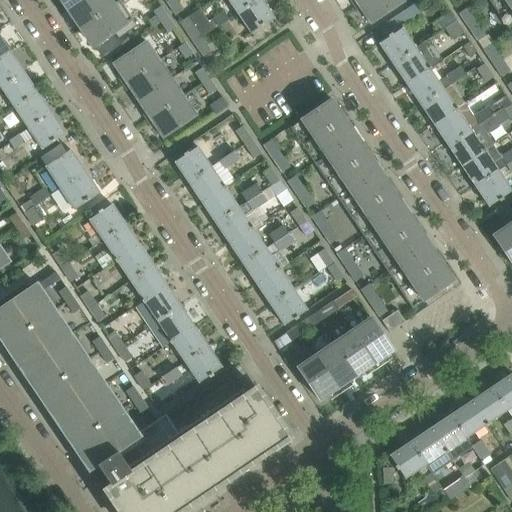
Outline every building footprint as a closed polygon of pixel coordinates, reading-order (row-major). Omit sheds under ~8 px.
[(61,0),(69,11),(85,0),(61,0)] [(85,0),(69,11),(80,27),(78,28),(78,29),(120,2),(119,0),(113,4),(110,0),(85,0)] [(175,0),(170,0),(166,3),(175,16),(183,11),(175,0)] [(227,0),(237,14),(258,0),(227,0)] [(260,0),(258,0),(237,14),(251,35),(274,19),(260,0)] [(401,0),(366,0),(357,6),(370,24),(403,2),(401,0)] [(511,0),(487,0),(509,32),(511,30),(511,0)] [(120,2),(78,29),(80,31),(82,30),(93,47),(114,34),(118,40),(137,27),(120,2)] [(415,5),(394,18),(401,29),(422,16),(415,5)] [(153,12),(160,23),(168,18),(160,7),(153,12)] [(466,8),(458,14),(465,23),(472,18),(466,8)] [(224,13),(213,20),(218,27),(229,20),(224,13)] [(168,18),(160,23),(167,34),(175,29),(168,18)] [(187,18),(180,23),(194,43),(201,38),(187,18)] [(472,18),(465,23),(471,32),(479,27),(472,18)] [(456,22),(445,29),(452,40),(463,32),(456,22)] [(479,27),(471,32),(477,41),(485,36),(479,27)] [(388,38),(379,44),(388,57),(392,64),(392,65),(415,49),(401,29),(392,35),(391,34),(388,36),(388,38)] [(0,59),(10,53),(0,38),(0,59)] [(202,39),(194,44),(203,57),(211,52),(202,39)] [(415,49),(392,65),(393,65),(406,85),(429,69),(429,70),(443,61),(428,40),(415,49)] [(146,42),(113,65),(125,83),(158,61),(146,42)] [(469,42),(461,47),(469,58),(477,53),(469,42)] [(185,43),(177,48),(185,59),(192,54),(185,43)] [(490,44),(483,50),(489,59),(497,53),(490,44)] [(10,53),(0,59),(0,87),(1,89),(24,73),(10,53)] [(497,53),(489,59),(495,68),(503,63),(497,53)] [(125,83),(137,102),(171,79),(158,61),(125,83)] [(503,63),(495,68),(501,77),(509,72),(503,63)] [(484,64),(476,69),(485,83),(493,77),(484,64)] [(460,67),(446,77),(451,84),(465,75),(460,67)] [(194,73),(202,84),(209,79),(202,68),(194,73)] [(429,69),(406,85),(420,106),(443,90),(451,84),(446,77),(438,83),(429,70),(429,69)] [(24,73),(1,89),(14,109),(37,94),(24,73)] [(171,79),(137,102),(150,120),(183,98),(171,79)] [(209,79),(202,84),(209,95),(216,90),(209,79)] [(443,90),(420,106),(434,126),(456,110),(465,105),(451,84),(443,90)] [(37,94),(14,109),(28,130),(51,114),(37,94)] [(488,108),(473,117),(478,125),(480,124),(493,115),(503,109),(503,110),(511,104),(505,96),(488,108)] [(196,116),(183,98),(150,120),(162,138),(196,116)] [(222,98),(209,106),(215,114),(215,115),(228,107),(222,98)] [(355,136),(343,118),(331,100),(289,128),(314,164),(355,136)] [(511,105),(511,104),(503,110),(511,122),(511,105)] [(456,110),(434,126),(447,146),(470,131),(478,125),(473,117),(465,105),(456,110)] [(51,114),(28,130),(42,150),(65,135),(51,114)] [(470,131),(447,146),(461,166),(484,151),(492,145),(494,144),(480,124),(478,125),(470,131)] [(235,132),(244,145),(251,140),(242,127),(235,132)] [(20,135),(9,142),(13,149),(24,142),(20,135)] [(380,172),(368,154),(355,136),(314,164),(338,200),(380,172)] [(261,154),(251,140),(244,145),(253,159),(261,154)] [(271,140),(263,146),(269,155),(277,149),(271,140)] [(484,151),(461,166),(475,187),(497,171),(506,166),(501,158),(492,145),(484,151)] [(184,156),(174,163),(188,183),(211,168),(197,147),(187,154),(186,152),(183,155),(184,156)] [(277,149),(269,155),(275,164),(283,159),(277,149)] [(70,150),(45,167),(60,189),(85,172),(70,150)] [(511,150),(501,158),(506,166),(511,161),(511,150)] [(233,152),(219,162),(224,170),(239,160),(233,152)] [(283,159),(275,164),(281,173),(289,168),(283,159)] [(211,168),(188,183),(202,203),(224,188),(211,168)] [(270,168),(262,173),(271,186),(279,181),(270,168)] [(502,200),(501,198),(511,192),(497,171),(475,187),(488,207),(498,201),(499,202),(502,200)] [(85,172),(60,189),(74,210),(99,194),(85,172)] [(404,208),(392,190),(380,172),(338,200),(363,236),(404,208)] [(287,181),(293,191),(301,185),(295,176),(287,181)] [(293,191),(299,200),(307,194),(301,185),(293,191)] [(256,186),(242,195),(247,203),(261,193),(256,186)] [(224,188),(202,203),(215,224),(238,208),(224,188)] [(44,189),(30,198),(35,205),(49,196),(44,189)] [(261,193),(247,203),(252,210),(266,201),(261,193)] [(299,200),(306,209),(313,204),(307,194),(299,200)] [(511,212),(507,204),(501,208),(511,224),(511,212)] [(98,213),(89,220),(102,240),(125,225),(111,205),(102,211),(101,210),(98,212),(98,213)] [(31,208),(24,213),(33,226),(41,221),(31,208)] [(238,208),(215,224),(229,244),(252,229),(238,208)] [(297,208),(289,213),(298,227),(306,222),(297,208)] [(429,244),(417,226),(404,208),(363,236),(387,273),(429,244)] [(496,212),(505,227),(492,236),(511,265),(511,224),(501,208),(496,212)] [(311,217),(317,226),(325,221),(319,212),(311,217)] [(8,218),(15,229),(23,224),(16,213),(8,218)] [(317,226),(323,235),(331,230),(325,221),(317,226)] [(306,222),(298,227),(305,236),(313,231),(307,222),(306,222)] [(23,224),(15,229),(23,240),(30,235),(23,224)] [(125,225),(102,240),(116,261),(139,245),(125,225)] [(283,227),(269,236),(274,243),(288,234),(283,227)] [(252,229),(229,244),(243,265),(265,249),(252,229)] [(323,235),(330,245),(337,239),(331,230),(323,235)] [(288,234),(274,243),(279,251),(293,242),(288,234)] [(453,281),(441,263),(429,244),(387,273),(412,309),(453,281)] [(139,245),(116,261),(130,281),(153,266),(139,245)] [(265,249),(243,265),(256,285),(279,270),(265,249)] [(317,254),(326,268),(334,263),(325,249),(317,254)] [(336,254),(342,263),(350,258),(344,249),(336,254)] [(52,255),(61,269),(69,263),(60,250),(52,255)] [(0,252),(0,275),(11,269),(0,252)] [(342,263),(348,272),(356,267),(350,258),(342,263)] [(78,277),(69,263),(61,269),(70,282),(78,277)] [(334,263),(326,268),(336,282),(343,277),(334,263)] [(153,266),(130,281),(143,302),(166,286),(153,266)] [(356,267),(348,272),(355,282),(362,276),(356,267)] [(279,270),(256,285),(270,305),(293,290),(279,270)] [(0,309),(0,337),(28,379),(48,409),(62,429),(82,458),(108,497),(118,511),(179,511),(199,499),(200,500),(212,492),(211,490),(215,488),(216,489),(228,481),(227,480),(249,465),(250,466),(262,458),(261,457),(264,455),(264,454),(265,456),(278,447),(277,446),(289,438),(277,421),(267,405),(267,406),(252,384),(243,390),(178,433),(166,417),(165,415),(157,420),(55,272),(31,289),(30,289),(0,309)] [(368,285),(360,290),(366,299),(374,294),(368,285)] [(166,286),(143,302),(157,322),(180,307),(166,286)] [(293,290),(270,305),(284,326),(293,319),(294,321),(298,318),(297,317),(306,310),(293,290)] [(80,297),(89,309),(96,304),(88,291),(80,297)] [(374,294),(366,299),(373,308),(380,303),(374,294)] [(343,295),(332,302),(337,310),(348,303),(343,295)] [(332,302),(321,310),(326,317),(337,310),(332,302)] [(380,303),(373,308),(379,317),(387,312),(380,303)] [(96,304),(89,309),(97,322),(105,317),(96,304)] [(180,307),(157,322),(171,342),(194,327),(180,307)] [(405,322),(397,311),(381,321),(389,333),(405,322)] [(370,318),(352,330),(374,364),(393,351),(370,318)] [(307,319),(296,326),(301,334),(312,327),(307,319)] [(296,326),(285,334),(291,341),(301,334),(296,326)] [(194,327),(171,342),(184,363),(207,347),(194,327)] [(352,330),(333,343),(356,376),(374,364),(352,330)] [(107,337),(116,350),(123,345),(115,332),(107,337)] [(333,343),(315,355),(337,389),(356,376),(333,343)] [(123,345),(116,350),(124,363),(132,357),(123,345)] [(212,376),(211,374),(221,368),(207,347),(184,363),(198,383),(208,376),(209,378),(212,376)] [(315,355),(296,368),(319,401),(337,389),(315,355)] [(164,387),(181,376),(176,368),(159,379),(164,387)] [(141,371),(134,376),(143,390),(151,385),(141,371)] [(491,388),(507,411),(511,406),(511,374),(491,388)] [(491,388),(471,401),(486,424),(507,411),(491,388)] [(471,401),(451,415),(466,438),(486,424),(471,401)] [(451,415),(430,429),(445,452),(466,438),(451,415)] [(430,429),(410,443),(425,465),(445,452),(430,429)] [(472,446),(481,461),(489,456),(479,441),(472,446)] [(396,466),(394,467),(397,470),(398,469),(405,479),(425,465),(410,443),(389,456),(396,466)] [(467,462),(457,469),(464,479),(474,472),(467,462)] [(494,476),(503,490),(511,485),(502,471),(494,476)] [(431,474),(423,479),(433,493),(440,488),(431,474)] [(450,484),(443,489),(450,499),(457,494),(450,484)] [(511,486),(511,485),(503,490),(511,502),(511,486)]
